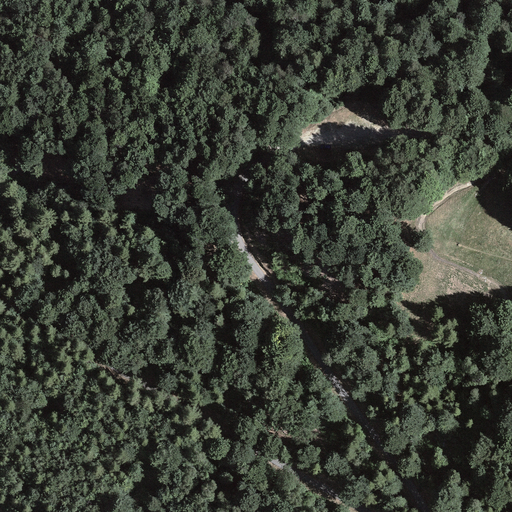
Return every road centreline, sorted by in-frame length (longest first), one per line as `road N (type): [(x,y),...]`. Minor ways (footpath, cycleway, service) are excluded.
road 1 (track): [(425,511),(245,254),(235,200),(256,164),(297,145),(405,134),(511,141)]
road 2 (track): [(0,304),(81,343),(365,511)]
